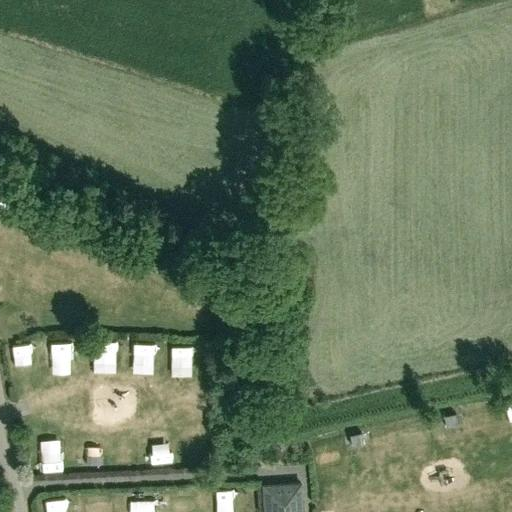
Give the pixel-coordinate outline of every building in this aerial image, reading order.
[(47,240),(50,219),(30,215),(26,236),(47,240)] [(59,228),(53,246),(73,253),(80,235),(59,228)] [(97,248),(91,265),(109,271),(115,254),(97,248)] [(137,296),(150,302),(159,284),(146,278),(137,296)] [(25,336),(46,325),(38,311),(18,322),(25,336)] [(94,339),(95,360),(117,359),(116,338),(94,339)] [(136,340),(135,363),(155,363),(156,341),(136,340)] [(23,366),(42,365),(40,342),(22,344),(23,366)] [(197,377),(197,343),(174,343),(174,377),(197,377)] [(511,419),(511,413),(490,415),(493,440),(511,437),(511,419)] [(410,454),(429,450),(424,428),(406,431),(410,454)] [(369,467),(388,465),(386,436),(367,438),(369,467)] [(139,439),(120,440),(122,468),(140,467),(139,439)] [(63,441),(44,442),(45,470),(64,469),(63,441)] [(81,443),(83,471),(100,470),(98,442),(81,443)] [(347,444),(330,445),(331,476),(348,476),(347,444)] [(202,462),(202,450),(187,450),(186,461),(202,462)] [(263,484),(264,511),(302,511),(300,482),(263,484)] [(136,493),(135,511),(155,511),(156,494),(136,493)] [(90,495),(89,511),(107,511),(108,495),(90,495)] [(173,497),(173,511),(194,511),(194,496),(173,497)] [(50,500),(50,511),(70,511),(70,499),(50,500)]
